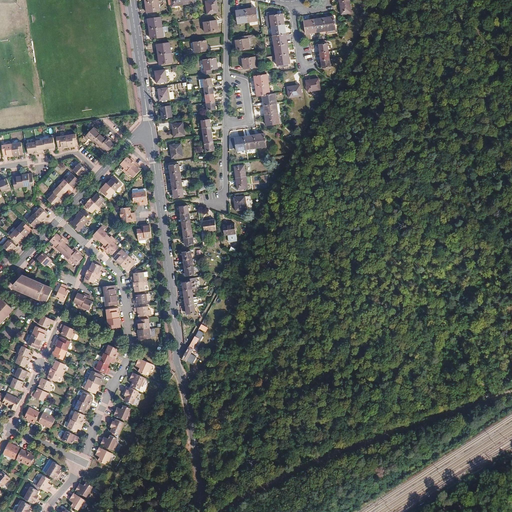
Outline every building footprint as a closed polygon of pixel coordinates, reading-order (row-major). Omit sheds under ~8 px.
[(217,0),(206,2),(208,14),(218,12),(217,0)] [(146,3),(146,7),(148,7),(148,12),(160,11),(159,1),(146,3)] [(350,2),(340,3),(342,15),(352,13),(350,2)] [(242,11),(236,12),(238,24),(248,22),(246,9),(242,10),(242,11)] [(246,9),(248,22),(258,21),(256,9),(250,10),(250,9),(246,9)] [(270,16),(271,26),(283,24),(282,18),(284,18),(283,14),(275,15),(275,11),(267,13),(268,16),(270,16)] [(331,18),(324,19),(326,31),(336,30),(334,16),(331,17),(331,18)] [(161,17),(149,19),(150,25),(149,25),(150,29),(162,27),(161,17)] [(326,31),(324,19),(324,18),(321,18),(321,20),(314,21),(316,32),(319,32),(326,31)] [(306,34),(316,32),(314,21),(314,19),(310,20),(311,21),(304,22),(306,34)] [(217,21),(204,22),(205,33),(218,31),(217,21)] [(271,26),(273,36),(285,34),(284,28),(285,28),(284,24),(283,24),(271,26)] [(162,27),(150,29),(150,33),(151,33),(152,39),(164,37),(162,27)] [(285,34),(273,36),(274,46),(286,44),(285,38),(286,38),(286,34),(285,34)] [(237,45),(238,51),(250,49),(249,39),(252,39),(251,35),(238,37),(238,40),(236,41),(236,45),(237,45)] [(220,37),(209,37),(209,46),(220,46),(220,37)] [(206,41),(193,42),(195,53),(208,51),(206,41)] [(159,51),(158,51),(158,54),(171,53),(170,43),(158,45),(159,51)] [(274,46),(276,56),(288,54),(287,48),(288,48),(287,44),(286,44),(274,46)] [(320,53),(329,52),(328,44),(319,45),(320,53)] [(320,53),(322,61),(330,59),(329,52),(320,53)] [(160,58),(161,65),(173,63),(171,53),(158,54),(159,58),(160,58)] [(288,54),(276,56),(277,66),(289,64),(288,58),(289,58),(289,54),(288,54)] [(242,59),(243,63),(244,63),(245,69),(257,67),(255,57),(242,59)] [(204,76),(213,74),(212,70),(218,69),(216,59),(203,60),(205,70),(203,70),(204,74),(204,76)] [(330,59),(322,61),(323,69),(331,67),(330,59)] [(166,70),(156,72),(157,83),(167,82),(166,70)] [(257,87),(269,85),(267,75),(254,76),(255,81),(256,80),(257,87)] [(204,88),(213,87),(212,78),(203,80),(204,88)] [(319,79),(306,81),(308,92),(320,90),(319,79)] [(269,85),(257,87),(256,87),(256,90),(257,90),(258,97),(262,96),(270,95),(269,85)] [(300,85),(288,87),(289,98),(302,96),(300,85)] [(204,88),(205,95),(214,94),(213,87),(204,88)] [(168,88),(159,90),(160,101),(170,100),(169,93),(168,88)] [(214,94),(205,95),(206,103),(215,102),(214,94)] [(264,100),(265,106),(277,105),(275,94),(270,95),(262,96),(263,100),(264,100)] [(215,102),(206,103),(208,111),(216,110),(215,102)] [(277,105),(265,106),(263,107),(264,110),(265,110),(266,116),(278,114),(277,105)] [(171,107),(161,108),(163,119),(173,117),(171,107)] [(278,114),(266,116),(265,116),(266,120),(267,120),(268,126),(279,124),(278,114)] [(202,121),(203,129),(211,127),(210,120),(202,121)] [(183,123),(172,125),(174,137),(185,136),(183,123)] [(100,135),(97,133),(97,134),(95,132),(98,129),(96,127),(85,138),(88,141),(89,139),(93,142),(100,135)] [(203,129),(204,136),(212,135),(211,127),(203,129)] [(255,136),(256,148),(267,147),(265,134),(261,134),(261,135),(255,136)] [(70,148),(77,147),(75,135),(66,136),(67,147),(69,147),(70,148)] [(95,147),(98,149),(108,138),(105,136),(103,138),(100,135),(93,142),(97,145),(95,147)] [(212,135),(204,136),(205,144),(214,143),(212,135)] [(256,148),(255,136),(254,135),(251,136),(251,137),(245,138),(246,150),(256,148)] [(58,150),(62,149),(61,148),(64,147),(64,149),(68,148),(67,147),(66,136),(56,138),(58,150)] [(241,138),(235,139),(234,138),(230,139),(230,150),(236,149),(236,151),(246,150),(245,138),(245,136),(241,137),(241,138)] [(45,150),(48,149),(48,148),(50,148),(51,152),(55,151),(53,137),(49,137),(49,139),(44,140),(44,141),(45,150)] [(108,143),(111,141),(108,138),(98,149),(101,152),(103,150),(107,154),(113,146),(111,144),(110,145),(108,143)] [(33,153),(34,156),(35,156),(38,155),(35,140),(31,141),(32,144),(27,144),(28,154),(31,154),(32,153),(33,153)] [(45,150),(44,141),(39,142),(39,140),(35,140),(38,155),(41,155),(41,150),(45,150)] [(21,143),(11,145),(13,155),(15,154),(15,156),(23,155),(21,143)] [(215,151),(214,143),(205,144),(206,152),(215,151)] [(181,144),(170,146),(172,158),(183,157),(181,144)] [(3,158),(7,157),(7,156),(10,155),(10,157),(13,156),(13,155),(11,145),(2,146),(3,158)] [(127,158),(120,165),(124,169),(123,171),(125,174),(135,163),(132,161),(130,162),(129,161),(129,160),(127,158)] [(135,163),(125,174),(128,176),(130,175),(133,178),(140,171),(138,169),(136,169),(135,168),(138,166),(135,163)] [(80,178),(82,176),(82,175),(83,174),(86,176),(89,173),(79,164),(76,167),(74,166),(71,170),(80,178)] [(171,175),(180,173),(179,165),(170,166),(171,175)] [(236,178),(246,176),(245,165),(235,167),(236,178)] [(171,175),(172,182),(182,181),(180,173),(171,175)] [(32,174),(28,175),(25,176),(25,177),(22,178),(24,188),(34,187),(32,174)] [(65,176),(62,179),(74,189),(77,186),(74,184),(76,183),(78,181),(70,174),(67,178),(65,176)] [(24,188),(22,178),(22,176),(19,177),(19,178),(17,179),(16,177),(13,178),(14,190),(24,188)] [(246,176),(236,178),(238,190),(248,188),(246,176)] [(107,185),(115,193),(122,186),(113,177),(110,180),(111,181),(110,183),(109,182),(106,184),(107,185)] [(2,183),(0,179),(0,188),(2,193),(5,192),(6,194),(12,191),(7,180),(4,181),(5,182),(2,183)] [(74,189),(62,179),(59,183),(60,184),(58,186),(65,193),(67,191),(70,193),(74,189)] [(172,182),(173,190),(183,189),(182,181),(172,182)] [(106,187),(104,186),(100,192),(109,200),(115,193),(107,185),(106,187)] [(65,193),(58,186),(55,190),(54,188),(51,191),(62,202),(65,199),(62,196),(65,193)] [(183,189),(173,190),(174,198),(184,197),(183,189)] [(58,203),(60,205),(62,202),(51,191),(48,194),(51,196),(47,200),(55,207),(57,206),(57,204),(58,203)] [(137,202),(137,204),(140,204),(140,207),(147,206),(146,192),(132,194),(133,203),(137,202)] [(97,194),(95,196),(95,198),(94,199),(92,196),(89,199),(100,209),(102,206),(101,204),(104,201),(97,194)] [(245,197),(234,198),(236,211),(247,209),(245,197)] [(87,205),(86,205),(84,207),(91,214),(95,209),(97,211),(100,209),(89,199),(87,202),(88,203),(87,205)] [(180,207),(181,215),(190,214),(188,206),(180,207)] [(47,215),(40,208),(36,213),(34,211),(31,213),(42,224),(44,221),(42,219),(43,218),(44,218),(45,218),(46,217),(47,215)] [(131,217),(131,214),(129,214),(129,208),(120,209),(120,213),(119,215),(119,218),(121,220),(122,225),(135,224),(135,216),(131,217)] [(79,216),(77,218),(84,226),(91,218),(83,210),(79,213),(78,215),(79,216)] [(42,224),(31,213),(28,217),(30,219),(27,223),(34,229),(36,227),(36,225),(37,224),(39,227),(42,224)] [(181,215),(183,222),(191,221),(190,214),(181,215)] [(73,222),(72,221),(69,224),(78,233),(84,226),(77,218),(76,217),(74,220),(75,220),(73,222)] [(215,220),(204,222),(205,232),(216,230),(215,220)] [(183,222),(184,230),(192,229),(191,221),(183,222)] [(22,222),(16,230),(24,237),(25,235),(27,236),(31,231),(22,222)] [(235,224),(224,226),(225,236),(236,234),(235,224)] [(150,226),(142,227),(142,230),(140,230),(136,230),(137,241),(145,240),(145,238),(151,238),(150,226)] [(100,228),(91,238),(94,241),(97,238),(98,239),(98,240),(100,242),(106,236),(109,233),(105,229),(103,231),(100,228)] [(184,230),(185,238),(193,236),(192,229),(184,230)] [(24,237),(16,230),(9,237),(18,245),(21,242),(20,241),(21,239),(22,240),(25,238),(24,237)] [(57,240),(57,239),(54,236),(48,244),(52,248),(50,250),(53,252),(63,241),(60,239),(58,241),(57,240)] [(103,251),(107,247),(114,240),(110,237),(109,238),(106,236),(100,242),(103,245),(101,247),(101,248),(103,251)] [(194,245),(193,236),(185,238),(186,246),(194,245)] [(114,240),(107,247),(109,250),(111,248),(113,249),(112,250),(115,252),(122,245),(117,241),(119,239),(117,237),(114,240)] [(4,245),(2,247),(6,251),(12,256),(15,253),(12,251),(13,249),(14,249),(15,248),(6,239),(2,244),(4,245)] [(66,244),(63,241),(53,252),(56,255),(57,253),(60,256),(66,250),(63,247),(66,244)] [(116,256),(121,261),(122,260),(124,262),(131,254),(124,247),(116,256)] [(66,250),(60,256),(64,260),(62,261),(65,264),(75,253),(72,250),(70,253),(66,250)] [(184,261),(193,260),(192,251),(183,253),(184,261)] [(75,253),(65,264),(68,266),(70,264),(74,268),(81,260),(78,258),(77,259),(76,258),(78,255),(75,253)] [(48,258),(43,254),(41,256),(41,257),(40,258),(37,255),(34,258),(44,267),(46,265),(48,266),(52,262),(48,258)] [(138,260),(131,254),(124,262),(123,263),(125,265),(126,264),(128,265),(127,267),(130,269),(138,260)] [(193,260),(184,261),(185,268),(194,267),(193,260)] [(101,267),(92,263),(91,267),(91,269),(87,267),(86,271),(99,277),(101,273),(99,272),(101,267)] [(194,267),(185,268),(187,276),(195,275),(194,267)] [(86,277),(85,277),(84,280),(90,283),(93,284),(95,278),(98,279),(99,277),(86,271),(84,274),(87,275),(86,277)] [(132,275),(133,278),(134,279),(134,281),(131,281),(131,284),(146,282),(145,278),(143,279),(142,274),(132,275)] [(20,285),(19,287),(18,290),(34,298),(36,295),(37,293),(40,294),(39,296),(37,299),(46,303),(52,291),(23,279),(22,282),(18,280),(13,286),(13,287),(15,288),(16,288),(17,286),(18,284),(20,285)] [(146,286),(146,282),(131,284),(131,288),(134,288),(134,290),(134,293),(144,292),(144,286),(146,286)] [(184,291),(193,290),(192,282),(183,283),(184,291)] [(65,287),(61,285),(56,297),(59,298),(58,301),(63,303),(68,292),(66,291),(65,291),(63,290),(65,287)] [(102,288),(104,298),(114,296),(116,296),(115,293),(114,293),(114,291),(115,291),(115,287),(102,288)] [(193,290),(184,291),(185,299),(194,297),(193,290)] [(77,308),(80,310),(86,296),(83,295),(82,297),(81,297),(80,295),(77,294),(73,303),(78,306),(77,308)] [(137,302),(133,302),(133,306),(147,305),(146,301),(148,301),(147,295),(135,297),(135,300),(136,300),(137,302)] [(88,301),(90,298),(86,296),(80,310),(84,311),(85,310),(88,311),(91,302),(88,301)] [(114,296),(104,298),(104,302),(105,307),(117,306),(116,299),(115,299),(114,296)] [(194,297),(185,299),(186,306),(195,305),(194,297)] [(0,322),(12,309),(15,309),(15,308),(15,307),(14,306),(13,307),(10,308),(3,301),(0,303),(0,322)] [(217,305),(212,302),(192,339),(193,347),(217,305)] [(195,305),(186,306),(188,314),(196,313),(195,305)] [(138,314),(137,315),(137,318),(150,317),(149,311),(147,311),(146,308),(133,309),(134,313),(137,313),(138,314)] [(118,319),(118,316),(117,316),(116,314),(118,313),(117,310),(105,311),(106,321),(117,319),(118,319)] [(47,329),(48,327),(48,326),(49,324),(52,326),(54,322),(42,316),(40,320),(38,319),(36,324),(47,329)] [(117,319),(106,321),(107,330),(120,329),(119,322),(117,322),(117,319)] [(136,322),(137,331),(149,330),(148,320),(136,322)] [(73,334),(74,331),(61,325),(60,329),(63,331),(63,332),(62,332),(60,335),(72,340),(74,335),(73,334)] [(35,327),(31,336),(41,340),(42,338),(43,339),(46,332),(35,327)] [(150,340),(149,330),(137,331),(138,341),(150,340)] [(41,340),(31,336),(27,345),(38,350),(39,347),(38,346),(39,343),(41,344),(42,341),(41,340)] [(60,346),(59,349),(69,353),(73,344),(62,339),(59,346),(60,346)] [(116,353),(118,350),(108,346),(106,352),(103,351),(102,354),(115,360),(117,356),(114,355),(115,354),(116,353)] [(18,350),(16,354),(30,360),(31,357),(28,355),(29,351),(21,347),(20,351),(18,350)] [(65,362),(69,353),(59,349),(58,348),(56,351),(58,352),(57,354),(55,353),(54,357),(65,362)] [(30,360),(16,354),(15,357),(14,357),(11,362),(23,367),(24,365),(23,364),(24,362),(28,364),(30,360)] [(101,358),(100,362),(109,366),(110,362),(113,363),(115,360),(102,354),(100,357),(101,358)] [(139,366),(138,368),(139,369),(137,372),(145,376),(146,373),(148,373),(151,365),(138,360),(136,365),(139,366)] [(29,362),(26,368),(31,370),(34,364),(29,362)] [(54,367),(51,365),(49,369),(63,375),(64,371),(62,370),(64,366),(55,362),(55,363),(54,365),(55,366),(54,367)] [(107,375),(108,372),(105,371),(106,370),(107,369),(109,366),(100,362),(97,366),(96,366),(94,369),(107,375)] [(14,371),(11,376),(23,381),(24,379),(23,378),(24,376),(28,378),(30,374),(17,368),(16,371),(14,371)] [(63,375),(49,369),(47,372),(51,374),(50,375),(48,376),(47,377),(47,378),(57,382),(59,377),(61,378),(63,375)] [(91,372),(87,381),(97,385),(98,383),(99,384),(102,377),(91,372)] [(146,380),(133,374),(131,379),(134,381),(133,383),(134,383),(132,387),(139,390),(141,387),(142,388),(146,380)] [(8,387),(9,387),(21,393),(23,389),(19,387),(20,386),(21,385),(22,383),(11,377),(8,383),(10,384),(8,387)] [(39,385),(37,388),(49,393),(52,387),(50,386),(51,383),(39,378),(37,381),(41,383),(40,384),(39,385)] [(95,388),(97,389),(98,386),(97,385),(87,381),(83,390),(94,395),(96,391),(94,391),(95,388)] [(132,406),(138,393),(126,387),(123,393),(125,394),(124,397),(126,398),(124,402),(132,406)] [(48,395),(36,390),(35,392),(36,394),(36,395),(32,393),(30,397),(43,402),(44,399),(46,400),(48,395)] [(77,397),(76,401),(89,407),(91,403),(88,402),(89,401),(90,400),(91,397),(82,393),(82,394),(80,392),(78,393),(77,396),(77,397)] [(1,404),(8,407),(10,408),(10,409),(15,412),(20,401),(6,394),(1,404)] [(83,414),(84,411),(84,409),(88,410),(89,407),(76,401),(74,404),(76,405),(74,410),(83,414)] [(116,410),(113,416),(126,421),(130,413),(128,412),(129,409),(122,406),(121,409),(120,409),(119,411),(116,410)] [(34,425),(39,414),(28,409),(24,419),(29,421),(29,423),(34,425)] [(69,417),(68,420),(81,426),(83,423),(80,422),(81,420),(82,420),(84,416),(75,412),(72,418),(69,417)] [(50,430),(55,419),(50,416),(43,413),(42,413),(38,424),(50,430)] [(108,432),(117,436),(123,423),(111,418),(108,424),(110,425),(108,427),(110,428),(108,432)] [(75,433),(76,430),(76,429),(76,428),(80,429),(81,426),(68,420),(66,424),(68,425),(66,429),(75,433)] [(70,445),(72,442),(71,441),(72,440),(75,442),(77,438),(65,432),(64,436),(62,435),(59,440),(70,445)] [(103,440),(100,445),(113,451),(117,443),(115,443),(116,439),(109,436),(108,439),(107,439),(106,441),(103,440)] [(19,449),(7,443),(2,454),(13,460),(19,449)] [(97,462),(104,465),(106,462),(108,462),(111,454),(99,448),(96,454),(99,456),(98,458),(99,458),(97,462)] [(29,454),(20,450),(15,460),(29,467),(33,458),(28,455),(29,454)] [(43,471),(46,473),(53,462),(50,459),(43,471)] [(58,475),(60,472),(58,471),(61,468),(53,463),(45,474),(56,481),(60,476),(58,475)] [(0,474),(0,487),(1,488),(9,479),(1,473),(0,474)] [(39,478),(34,486),(46,493),(49,488),(46,487),(48,485),(47,484),(49,480),(42,476),(40,479),(39,478)] [(85,487),(83,487),(82,488),(79,486),(76,492),(88,499),(92,492),(91,491),(93,488),(86,484),(85,487)] [(30,488),(23,500),(35,506),(38,500),(36,499),(38,497),(36,496),(38,492),(30,488)] [(86,503),(74,495),(71,500),(74,501),(73,504),(74,504),(72,508),(78,511),(80,509),(82,510),(86,503)] [(22,502),(16,511),(29,511),(30,511),(28,510),(30,506),(22,502)]
